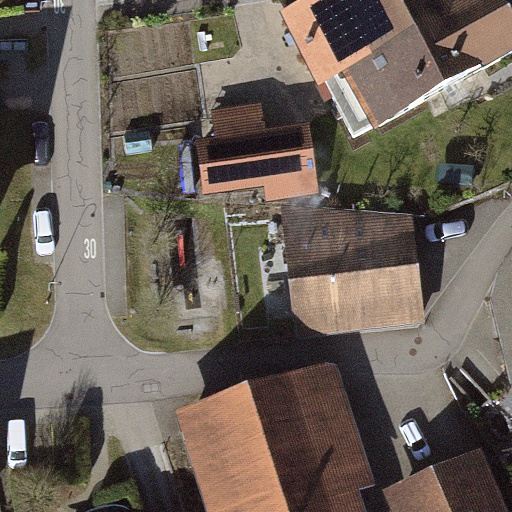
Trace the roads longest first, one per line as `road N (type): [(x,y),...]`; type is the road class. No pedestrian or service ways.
road 1 (residential): [(511,230),(442,335),(418,354),(84,374)]
road 2 (residential): [(84,374),(72,0)]
